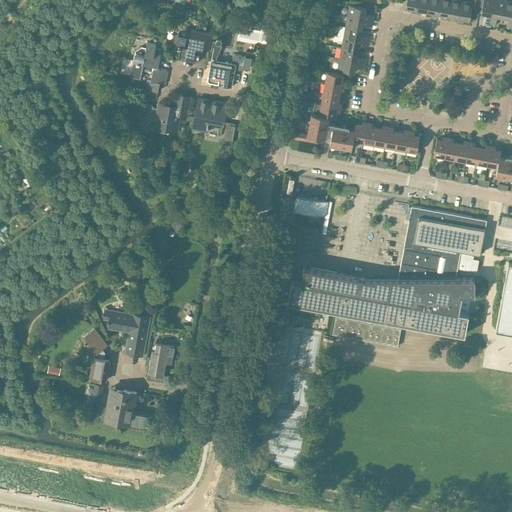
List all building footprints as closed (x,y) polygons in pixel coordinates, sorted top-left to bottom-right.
[(416,12),(418,0),(406,0),(405,7),(411,8),(410,11),(416,12)] [(427,11),(429,0),(418,0),(416,12),(421,13),(422,10),(427,11)] [(437,16),(439,0),(429,0),(427,11),(432,12),(432,15),(437,16)] [(448,15),(450,0),(439,0),(437,16),(442,17),(443,14),(448,15)] [(458,20),(461,0),(450,0),(448,15),(453,16),(453,19),(458,20)] [(473,2),(462,0),(461,0),(458,20),(464,21),(464,18),(470,19),(473,2)] [(491,24),(494,0),(483,0),(481,13),(487,14),(485,23),(491,24)] [(503,17),(506,0),(505,0),(494,0),(491,24),(496,25),(498,16),(503,17)] [(511,28),(511,25),(511,1),(506,0),(503,17),(508,18),(506,27),(511,28)] [(366,7),(349,4),(347,15),(373,20),(374,15),(365,13),(366,7)] [(372,25),(373,20),(347,15),(345,26),(362,29),(363,24),(372,25)] [(361,34),(362,29),(345,26),(343,37),(369,41),(370,36),(361,34)] [(212,33),(191,29),(189,38),(187,38),(187,36),(174,34),(172,47),(180,48),(178,58),(194,61),(194,58),(196,58),(198,51),(196,51),(196,47),(209,49),(212,33)] [(368,47),(369,41),(343,37),(341,47),(358,50),(359,45),(368,47)] [(232,62),(216,59),(216,57),(222,44),(221,43),(222,42),(222,41),(222,40),(221,39),(221,38),(220,38),(219,38),(218,38),(217,38),(217,39),(216,39),(216,40),(213,40),(210,58),(211,59),(207,80),(209,81),(219,83),(219,81),(224,82),(223,84),(232,86),(235,69),(243,71),(246,56),(234,54),(232,62)] [(165,84),(168,70),(158,68),(162,50),(155,49),(156,44),(147,42),(146,47),(141,46),(135,50),(130,77),(141,79),(142,70),(152,71),(151,80),(147,79),(145,89),(158,91),(160,83),(165,84)] [(357,55),(358,50),(341,47),(339,58),(365,63),(366,57),(357,55)] [(364,68),(365,63),(339,58),(337,69),(354,72),(355,66),(364,68)] [(344,74),(327,71),(325,82),(345,85),(345,80),(342,79),(344,74)] [(344,91),(345,85),(325,82),(323,92),(340,95),(341,90),(344,91)] [(339,101),(340,95),(323,92),(321,103),(341,107),(342,101),(339,101)] [(159,103),(154,127),(178,132),(181,116),(187,117),(191,96),(176,94),(174,105),(159,103)] [(223,123),(227,103),(199,98),(193,128),(207,130),(209,120),(223,123)] [(154,108),(150,103),(138,113),(142,118),(154,108)] [(340,112),(341,107),(321,103),(319,113),(329,116),(336,117),(337,111),(340,112)] [(353,140),(354,129),(334,126),(335,123),(328,121),(329,116),(319,113),(311,112),(307,133),(296,131),(295,138),(318,142),(319,136),(326,137),(331,138),(330,143),(352,147),(353,140)] [(363,141),(367,122),(362,121),(361,124),(356,123),(354,129),(353,140),(363,141)] [(374,143),(377,127),(372,126),(372,123),(367,122),(363,141),(374,143)] [(385,145),(388,126),(383,125),(382,128),(377,127),(374,143),(385,145)] [(395,147),(398,131),(393,130),(394,127),(388,126),(385,145),(395,147)] [(406,149),(409,130),(404,129),(404,132),(398,131),(395,147),(406,149)] [(415,131),(409,130),(406,149),(417,152),(420,135),(414,134),(415,131)] [(444,157),(448,137),(443,136),(442,139),(437,138),(434,155),(444,157)] [(455,159),(458,142),(453,141),(453,138),(448,137),(444,157),(455,159)] [(466,161),(469,141),(464,140),(464,143),(458,142),(455,159),(466,161)] [(476,163),(479,146),(474,145),(474,142),(469,141),(466,161),(476,163)] [(487,165),(491,145),(485,144),(485,147),(479,146),(476,163),(487,165)] [(496,146),(491,145),(487,165),(497,166),(500,155),(501,150),(495,149),(496,146)] [(511,157),(500,155),(497,166),(496,174),(511,177),(511,157)] [(324,215),(327,200),(299,195),(296,209),(296,210),(324,215)] [(461,250),(471,252),(480,254),(487,220),(411,206),(398,277),(358,277),(359,276),(305,266),(302,281),(292,280),(288,301),(465,334),(469,313),(458,311),(458,310),(459,310),(462,294),(475,294),(475,278),(456,278),(461,250)] [(294,223),(296,210),(296,209),(284,207),(282,220),(294,223)] [(316,232),(317,227),(298,223),(297,229),(316,232)] [(511,261),(508,261),(496,329),(511,332),(511,261)] [(189,308),(187,324),(194,325),(196,303),(184,302),(184,308),(189,308)] [(133,313),(105,309),(104,318),(110,319),(108,327),(129,331),(126,352),(143,355),(150,316),(133,313)] [(103,348),(107,345),(94,328),(81,337),(94,355),(90,377),(106,380),(110,359),(104,358),(105,352),(103,348)] [(175,345),(156,342),(155,351),(152,350),(148,372),(164,374),(166,362),(172,363),(175,345)] [(101,399),(102,392),(103,385),(96,384),(93,398),(101,399)] [(133,411),(137,391),(111,386),(105,418),(145,425),(147,413),(133,411)]
